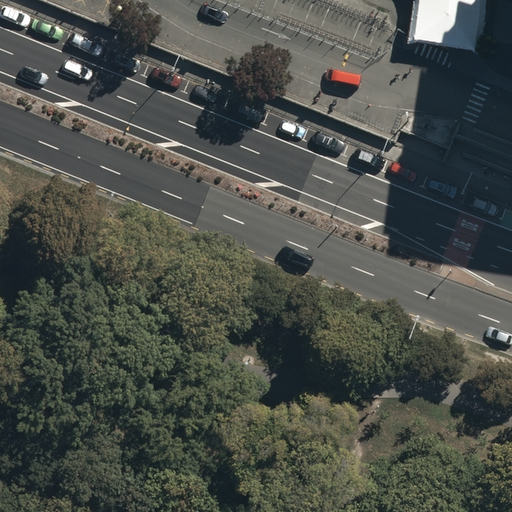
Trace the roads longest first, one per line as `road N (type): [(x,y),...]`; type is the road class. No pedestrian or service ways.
road 1 (secondary): [(511,327),(0,124)]
road 2 (secondary): [(0,48),(511,251)]
